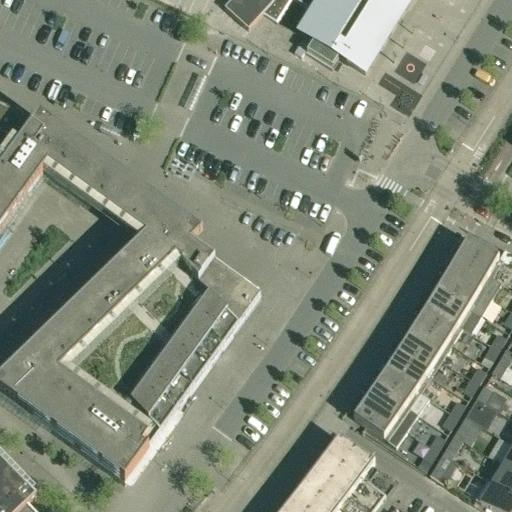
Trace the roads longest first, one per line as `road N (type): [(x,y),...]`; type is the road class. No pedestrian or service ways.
road 1 (unclassified): [(0,48),(371,216)]
road 2 (unclassified): [(157,511),(263,383),(371,216)]
road 3 (residential): [(328,426),(473,207)]
road 4 (unclassified): [(415,147),(510,0)]
road 5 (unclassified): [(455,511),(328,426)]
